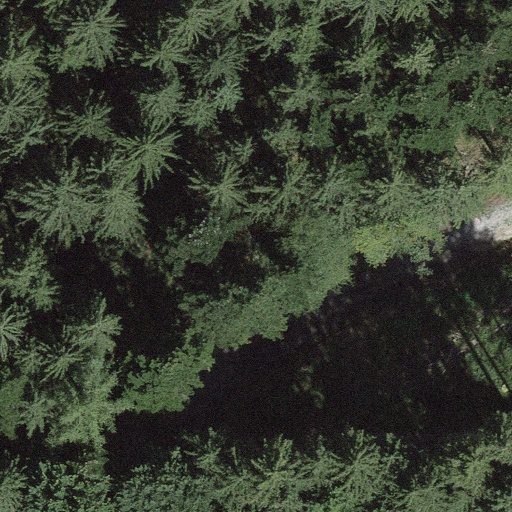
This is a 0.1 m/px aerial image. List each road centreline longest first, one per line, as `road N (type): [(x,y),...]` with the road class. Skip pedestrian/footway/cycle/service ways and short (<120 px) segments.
road 1 (track): [(511,218),(422,254),(170,440),(0,476)]
road 2 (track): [(511,448),(170,440)]
